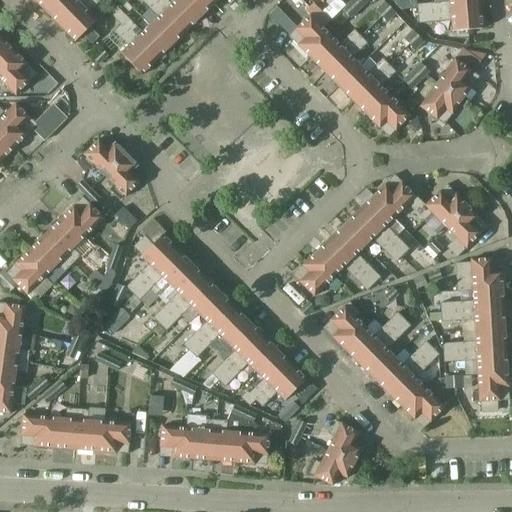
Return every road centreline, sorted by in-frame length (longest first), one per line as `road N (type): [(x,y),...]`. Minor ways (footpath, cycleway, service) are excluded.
road 1 (residential): [(0,489),(511,504)]
road 2 (residential): [(511,449),(403,450),(249,287)]
road 3 (residential): [(249,287),(170,205),(172,189),(100,112)]
road 4 (residential): [(374,159),(243,29),(244,12),(256,0)]
road 5 (residential): [(249,287),(374,159)]
road 6 (residential): [(100,112),(0,3)]
road 7 (residential): [(0,209),(100,112)]
